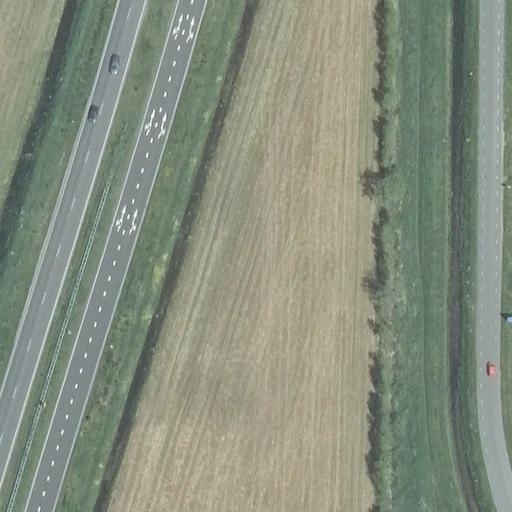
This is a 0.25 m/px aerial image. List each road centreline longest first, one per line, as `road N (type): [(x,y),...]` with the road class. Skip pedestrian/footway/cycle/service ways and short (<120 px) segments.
road 1 (trunk): [(38,511),(190,0)]
road 2 (tertiary): [(509,511),(487,398),(490,0)]
road 3 (trunk): [(131,0),(0,437)]
